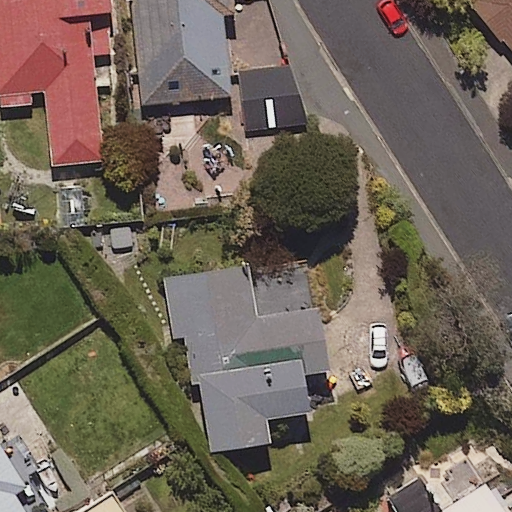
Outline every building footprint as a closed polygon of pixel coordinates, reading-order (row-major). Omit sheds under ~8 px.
[(88,0),(0,0),(0,100),(42,97),(48,158),(98,153),(88,50),(108,48),(106,20),(80,23),(78,1),(88,0)] [(229,1),(228,0),(129,0),(139,96),(226,88),(218,2),(229,1)] [(511,0),(470,0),(511,49),(511,0)] [(299,123),(290,60),(237,66),(243,128),(299,123)] [(249,292),(244,258),(162,270),(171,327),(181,325),(188,377),(195,376),(204,439),(264,430),(260,405),(301,399),(296,363),(322,359),(313,297),(267,304),(265,290),(249,292)] [(40,498),(0,422),(0,511),(24,511),(22,508),(40,498)] [(505,511),(464,442),(348,511),(505,511)] [(125,511),(112,492),(80,511),(125,511)]
